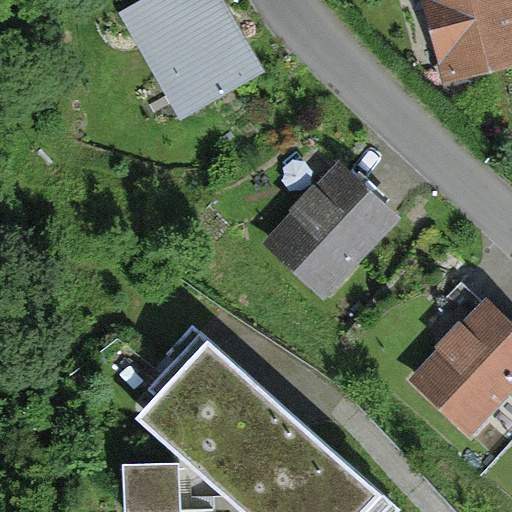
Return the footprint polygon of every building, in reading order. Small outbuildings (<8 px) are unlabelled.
[(214,0),(157,0),(130,16),(184,110),(254,69),(214,0)] [(511,7),(510,0),(431,0),(449,73),(511,57),(511,7)] [(391,220),(338,172),(275,241),(328,289),(391,220)] [(511,380),(511,332),(487,308),(419,378),(468,426),(511,380)] [(360,511),(374,496),(209,348),(145,419),(249,511),(360,511)] [(126,511),(180,511),(179,473),(125,475),(126,511)]
